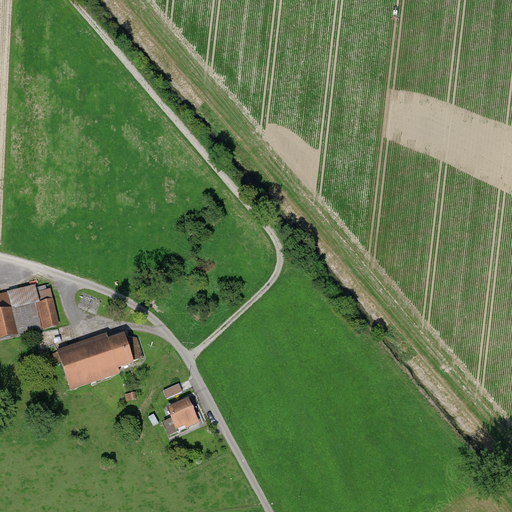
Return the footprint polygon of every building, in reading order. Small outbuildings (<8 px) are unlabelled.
[(48,288),(0,298),(0,349),(22,344),(22,340),(62,329),(54,293),(49,294),(48,288)] [(110,340),(62,356),(74,394),(123,378),(121,374),(138,369),(137,364),(146,361),(140,340),(130,343),(129,339),(112,345),(110,340)] [(163,392),(167,401),(183,393),(179,384),(163,392)] [(136,393),(126,395),(127,402),(138,400),(136,393)] [(189,400),(166,410),(171,419),(163,423),(170,438),(200,424),(189,400)]
